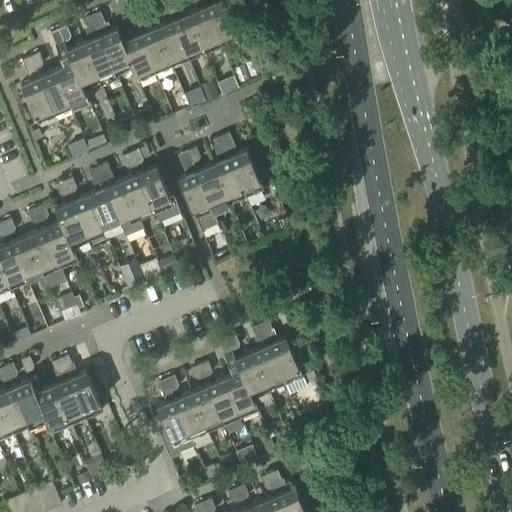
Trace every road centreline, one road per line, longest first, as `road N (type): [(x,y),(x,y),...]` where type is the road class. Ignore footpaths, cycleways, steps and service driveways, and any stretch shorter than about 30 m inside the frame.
road 1 (secondary): [(510,511),(403,0)]
road 2 (secondary): [(345,0),(399,296),(449,511)]
road 3 (residential): [(147,486),(155,482),(105,353),(124,328),(216,287)]
